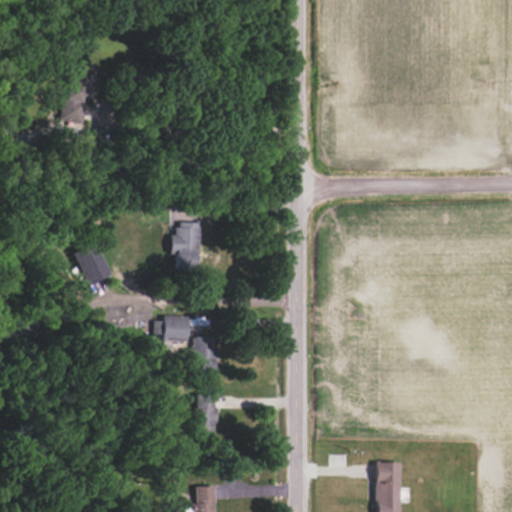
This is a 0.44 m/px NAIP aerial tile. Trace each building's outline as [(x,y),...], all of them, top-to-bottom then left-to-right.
[(57,118),(82,123),(93,68),(68,63),(57,118)] [(196,222),(174,221),(173,234),(167,234),(166,253),(173,253),(172,269),(195,269),(196,222)] [(104,275),(93,243),(70,250),(82,283),(104,275)] [(183,340),(184,316),(159,315),(159,320),(151,320),(151,333),(159,334),(159,339),(183,340)] [(189,349),(179,349),(179,359),(185,359),(185,362),(186,362),(186,376),(212,376),(212,336),(189,336),(189,349)] [(212,394),(191,393),(190,438),(211,438),(212,394)] [(395,511),(396,462),(372,461),(371,511),(395,511)] [(174,474),(156,475),(156,484),(175,483),(174,474)]
